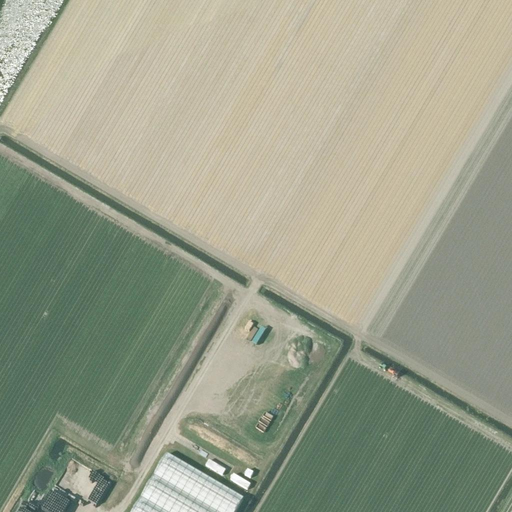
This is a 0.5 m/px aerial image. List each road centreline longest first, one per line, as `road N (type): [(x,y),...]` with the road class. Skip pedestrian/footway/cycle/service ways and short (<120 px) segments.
road 1 (track): [(0,130),(511,420)]
road 2 (track): [(0,146),(249,296)]
road 3 (track): [(260,278),(140,481),(113,511)]
road 4 (track): [(511,443),(364,359),(357,347)]
